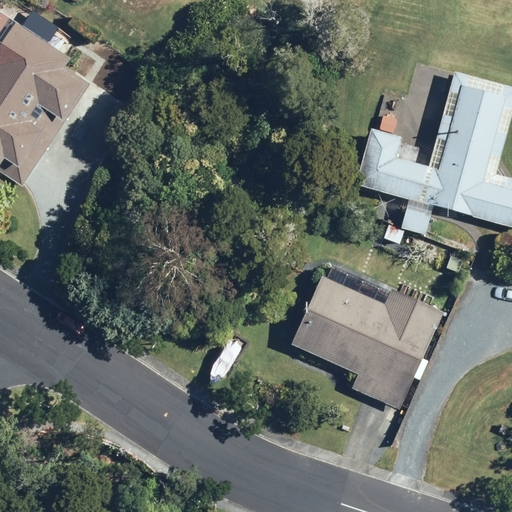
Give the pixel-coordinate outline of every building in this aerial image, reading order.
[(158,39),(97,0),(93,0),(83,16),(146,57),(158,39)] [(0,173),(21,187),(88,84),(60,66),(65,58),(54,51),(59,44),(50,38),(45,45),(13,24),(0,44),(0,173)] [(392,158),(398,139),(367,130),(352,185),(511,229),(511,179),(492,174),(511,101),(511,89),(450,73),(424,167),(392,158)] [(378,130),(392,133),(395,120),(381,117),(378,130)] [(404,206),(397,227),(421,234),(427,213),(404,206)] [(381,239),(397,244),(400,235),(384,229),(381,239)] [(355,375),(349,388),(396,410),(440,312),(390,289),(387,295),(326,268),(322,277),(317,275),(286,344),(355,375)]
